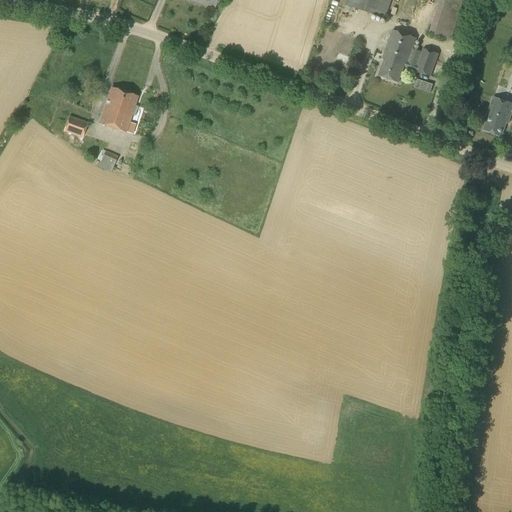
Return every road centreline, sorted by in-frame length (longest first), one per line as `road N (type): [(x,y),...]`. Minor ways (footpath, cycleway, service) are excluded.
road 1 (unclassified): [(511,168),(147,33),(0,3)]
road 2 (track): [(437,511),(490,160)]
road 3 (track): [(468,0),(425,134)]
